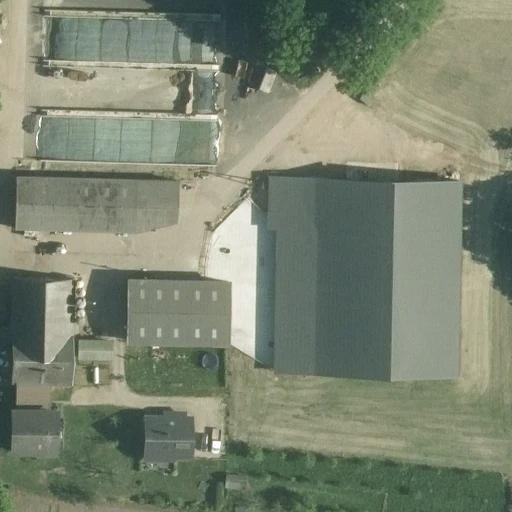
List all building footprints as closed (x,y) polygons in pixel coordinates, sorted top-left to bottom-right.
[(179,174),(18,174),(16,232),(178,233),(179,174)] [(65,280),(4,278),(3,324),(0,324),(0,343),(3,343),(2,378),(11,378),(41,379),(63,379),(65,280)] [(228,282),(128,280),(127,341),(226,343),(228,282)] [(111,342),(78,341),(78,358),(111,358),(111,342)] [(41,379),(11,378),(11,387),(7,387),(6,410),(40,411),(41,379)] [(40,411),(6,410),(6,419),(0,419),(0,436),(0,446),(49,448),(50,411),(40,411)] [(183,414),(164,414),(164,418),(144,418),(144,455),(159,455),(158,458),(172,458),(172,456),(190,456),(190,419),(183,419),(183,414)] [(229,477),(227,485),(247,489),(249,481),(229,477)]
